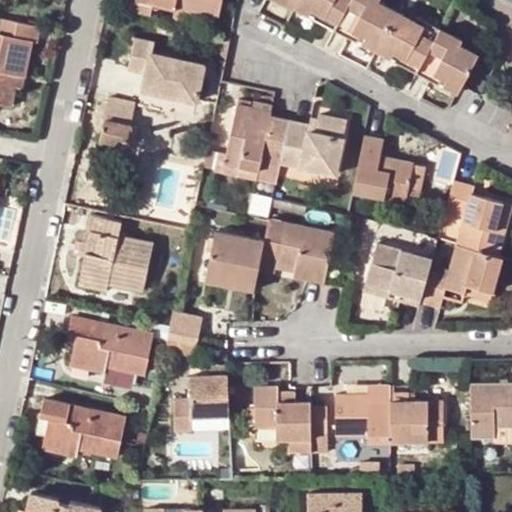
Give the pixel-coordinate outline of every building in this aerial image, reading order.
[(152,5),(135,1),(128,0),(123,0),(122,8),(150,14),(152,5)] [(135,0),(135,1),(152,5),(174,9),(190,12),(190,10),(218,15),(220,0),(135,0)] [(295,6),(298,2),(294,0),(279,0),(295,8),(295,6)] [(325,13),(321,21),(335,29),(350,0),(299,0),(298,2),(316,11),(317,9),(325,13)] [(362,32),(360,36),(379,46),(397,11),(377,1),(377,0),(350,0),(335,29),(349,36),(354,28),(362,32)] [(314,16),(316,11),(298,2),(295,6),(314,16)] [(187,24),(190,12),(174,9),(172,21),(187,24)] [(325,13),(317,9),(316,11),(314,16),(313,18),(321,21),(325,13)] [(397,11),(379,46),(398,55),(399,53),(407,56),(403,65),(417,72),(440,28),(418,16),(415,21),(397,11)] [(14,87),(17,76),(23,77),(31,41),(35,42),(38,26),(3,18),(0,33),(0,103),(10,106),(14,87)] [(357,41),(358,40),(360,36),(362,32),(354,28),(349,36),(357,41)] [(441,75),(440,77),(460,87),(461,85),(477,54),(458,44),(461,39),(440,28),(417,72),(430,80),(434,71),(441,75)] [(127,70),(145,74),(150,51),(153,51),(155,40),(135,35),(127,70)] [(377,49),(379,46),(360,36),(358,40),(377,49)] [(396,59),(398,55),(379,46),(377,49),(396,59)] [(153,51),(150,51),(145,74),(142,89),(197,101),(205,63),(153,51)] [(407,56),(399,53),(398,55),(396,59),(395,61),(403,65),(407,56)] [(437,83),(438,82),(440,77),(441,75),(434,71),(430,80),(437,83)] [(21,89),(23,77),(17,76),(14,87),(21,89)] [(457,92),(460,87),(440,77),(438,82),(457,92)] [(138,103),(109,97),(100,139),(129,145),(138,103)] [(253,99),(251,107),(270,111),(272,103),(253,99)] [(290,119),(269,116),(270,111),(251,107),(238,104),(224,164),(259,171),(261,164),(279,168),(281,160),(290,119)] [(318,126),(311,124),(290,119),(281,160),(338,173),(349,118),(321,112),(320,119),(318,126)] [(312,118),(311,124),(318,126),(320,119),(312,118)] [(353,193),(405,203),(414,161),(391,156),(390,163),(379,160),(381,154),(383,138),(365,134),(353,193)] [(379,160),(390,163),(391,156),(381,154),(379,160)] [(425,164),(414,161),(405,203),(416,206),(425,164)] [(279,168),(261,164),(259,171),(278,175),(279,168)] [(495,230),(503,201),(472,192),(474,186),(453,181),(446,210),(464,215),(456,244),(497,255),(503,233),(495,230)] [(511,203),(503,201),(495,230),(503,233),(511,203)] [(90,214),(86,230),(89,230),(86,245),(91,246),(90,252),(85,251),(80,275),(109,281),(108,283),(143,290),(153,241),(118,234),(121,221),(90,214)] [(259,269),(274,273),(275,268),(276,263),(295,267),(293,272),(293,276),(307,278),(323,282),(335,232),(269,218),(268,221),(268,223),(265,239),(259,269)] [(265,239),(216,230),(207,273),(237,280),(236,286),(254,290),(259,269),(265,239)] [(389,295),(391,290),(397,291),(398,286),(406,288),(405,294),(403,299),(420,304),(420,301),(428,272),(432,258),(377,244),(365,289),(389,295)] [(466,284),(491,291),(501,256),(497,255),(456,244),(447,277),(428,272),(420,301),(440,306),(445,286),(464,292),(466,284)] [(275,268),(293,272),(295,267),(276,263),(275,268)] [(236,286),(237,280),(207,273),(206,279),(236,286)] [(108,283),(109,281),(80,275),(78,285),(106,291),(108,283)] [(489,299),(491,291),(466,284),(464,292),(489,299)] [(406,288),(398,286),(397,291),(405,294),(406,288)] [(170,326),(169,329),(199,336),(204,317),(173,310),(170,326)] [(153,333),(72,315),(68,331),(77,333),(71,363),(99,369),(102,357),(107,359),(106,364),(145,373),(153,333)] [(194,356),(199,336),(169,329),(165,349),(194,356)] [(107,359),(102,357),(99,369),(104,370),(106,364),(107,359)] [(229,415),(227,373),(190,375),(190,397),(175,398),(177,430),(192,429),(191,417),(229,415)] [(511,383),(470,385),(471,437),(494,437),(494,427),(511,426),(511,383)] [(390,384),(368,384),(368,393),(368,399),(390,400),(390,384)] [(390,400),(391,441),(445,439),(444,400),(408,400),(408,392),(394,393),(393,384),(390,384),(390,400)] [(276,426),(276,439),(310,438),(310,431),(310,407),(310,401),(279,401),(278,386),(254,387),(255,426),(276,426)] [(390,400),(368,399),(368,393),(335,393),(335,435),(368,435),(368,441),(391,441),(390,400)] [(118,456),(126,415),(45,398),(41,415),(49,417),(44,446),(70,452),(72,440),(79,441),(78,448),(118,456)] [(327,431),(327,406),(310,407),(310,431),(327,431)] [(79,441),(72,440),(70,452),(77,453),(78,448),(79,441)] [(307,511),(362,511),(362,491),(307,493),(307,511)] [(27,508),(26,511),(99,511),(101,506),(70,500),(70,504),(59,501),(59,498),(30,492),(27,508)]
